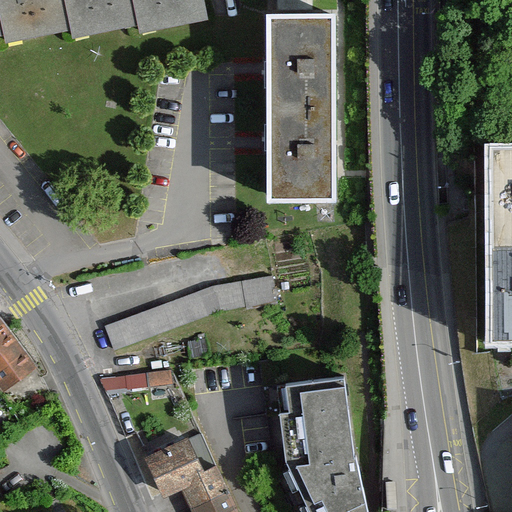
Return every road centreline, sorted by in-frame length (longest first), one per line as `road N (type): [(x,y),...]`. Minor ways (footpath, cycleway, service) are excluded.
road 1 (secondary): [(439,511),(412,322),(399,0)]
road 2 (tertiary): [(135,511),(81,381),(18,277)]
